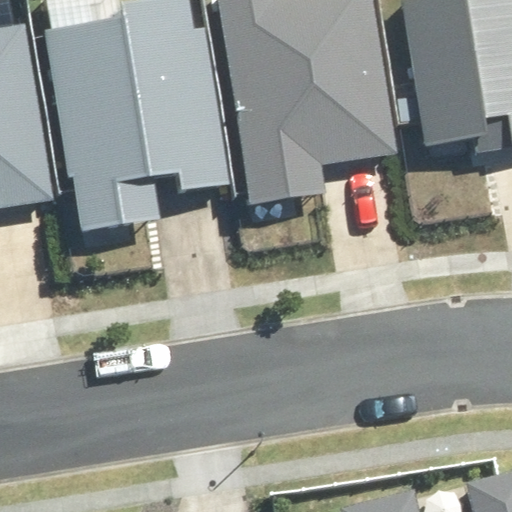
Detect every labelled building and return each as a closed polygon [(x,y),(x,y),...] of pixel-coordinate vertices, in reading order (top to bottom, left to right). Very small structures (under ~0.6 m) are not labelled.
[(259,197),(266,196),(270,225),(347,214),(342,184),(413,173),(386,0),(256,0),(229,4),(259,197)] [(511,0),(464,0),(466,11),(406,20),(430,173),(492,164),(494,174),(511,171),(511,0)] [(161,253),(157,224),(243,211),(216,34),(57,59),(84,235),(91,234),(95,263),(161,253)] [(0,283),(74,272),(47,95),(0,102),(0,283)] [(411,511),(410,504),(377,511),(511,511),(511,483),(469,494),(473,511),(411,511)]
